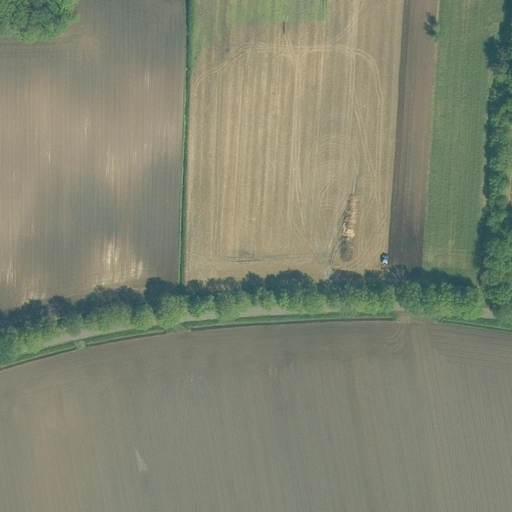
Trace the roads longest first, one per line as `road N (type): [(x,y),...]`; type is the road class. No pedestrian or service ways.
road 1 (unclassified): [(0,356),(180,316),(397,306),(511,316)]
road 2 (track): [(495,314),(511,123)]
